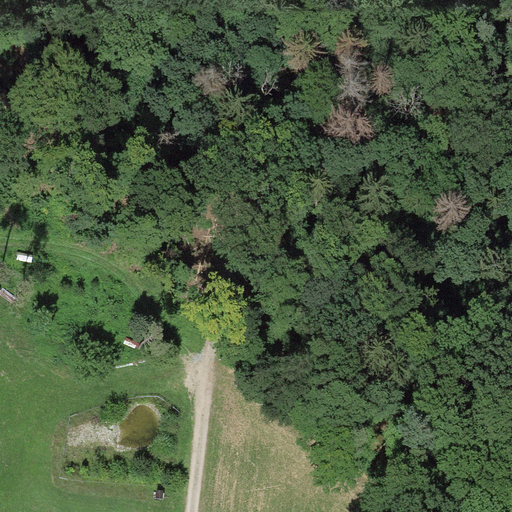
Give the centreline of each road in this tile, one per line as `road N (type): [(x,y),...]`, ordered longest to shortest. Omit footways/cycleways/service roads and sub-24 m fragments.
road 1 (track): [(266,0),(210,348)]
road 2 (track): [(194,511),(210,348)]
